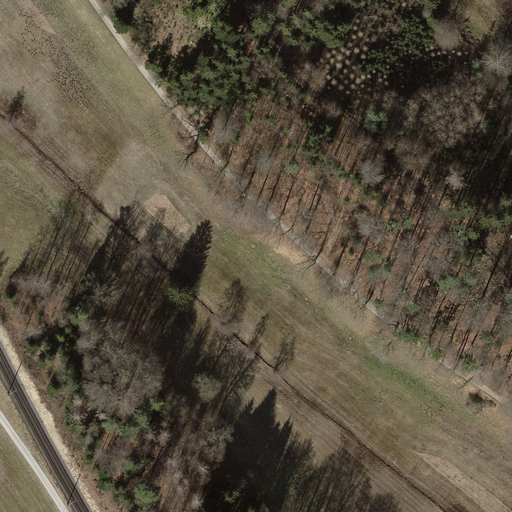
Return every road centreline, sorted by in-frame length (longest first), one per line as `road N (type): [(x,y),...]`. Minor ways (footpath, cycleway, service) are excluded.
road 1 (track): [(92,0),(209,151),(350,290),(511,405)]
road 2 (track): [(243,0),(427,190)]
